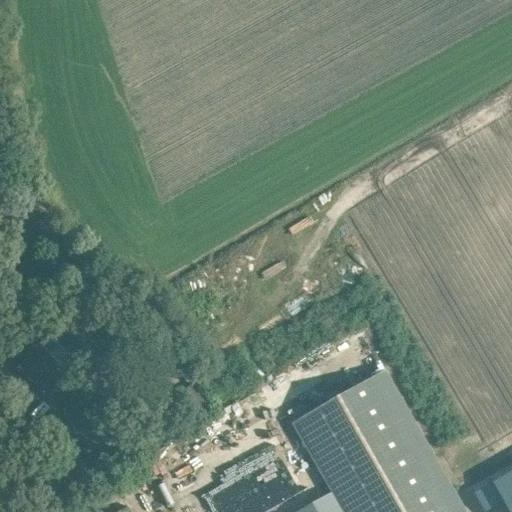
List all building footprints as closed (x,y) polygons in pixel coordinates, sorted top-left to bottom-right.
[(55,386),(68,372),(55,359),(53,361),(35,344),(26,353),(29,355),(17,368),(38,388),(39,387),(49,396),(57,388),(55,386)] [(467,511),(387,370),(293,424),(332,493),(298,511),(467,511)] [(30,474),(18,485),(35,502),(47,490),(51,495),(64,482),(40,458),(27,471),(30,474)] [(257,511),(269,511),(312,489),(299,465),(247,493),(257,511)] [(511,511),(511,472),(475,494),(485,511),(487,511),(505,502),(510,511),(511,511)] [(234,503),(238,511),(248,511),(253,510),(245,496),(234,503)]
